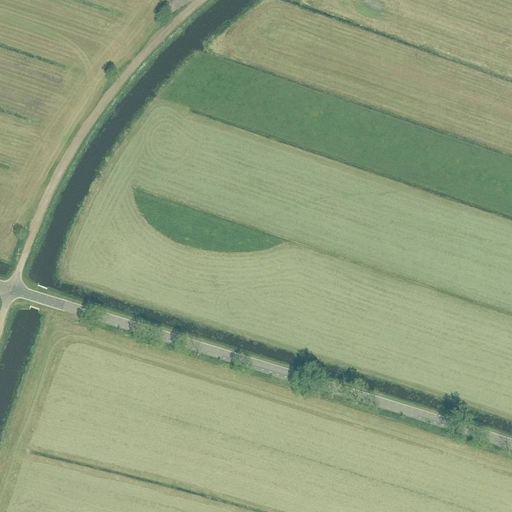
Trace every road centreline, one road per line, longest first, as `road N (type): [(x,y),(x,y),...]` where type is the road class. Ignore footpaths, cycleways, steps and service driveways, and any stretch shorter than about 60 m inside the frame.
road 1 (unclassified): [(511,446),(0,286)]
road 2 (track): [(0,324),(68,151),(141,47),(196,0)]
